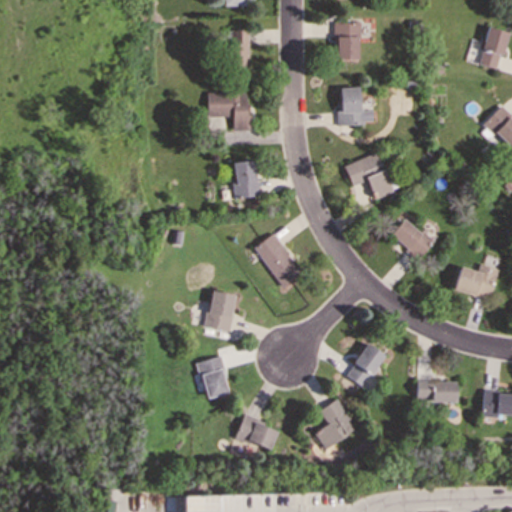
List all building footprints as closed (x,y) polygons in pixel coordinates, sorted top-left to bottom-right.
[(357,21),(333,21),(333,60),(357,59),(357,21)] [(495,69),(506,32),(487,26),(475,63),(495,69)] [(225,29),(227,68),(247,67),(245,28),(225,29)] [(338,87),(338,111),(334,111),(335,125),(363,124),(363,120),(371,120),(370,108),(358,109),(357,86),(338,87)] [(204,91),(205,116),(230,116),(230,130),(246,129),(245,90),(204,91)] [(482,122),(509,148),(511,144),(511,118),(498,105),(482,122)] [(341,164),(349,186),(364,180),(371,198),(391,190),(376,151),(341,164)] [(231,198),(255,196),(252,159),(230,161),(232,183),(229,184),(231,198)] [(386,234),(414,259),(430,242),(402,216),(386,234)] [(251,247),(279,286),(298,273),(270,233),(251,247)] [(458,265),(451,288),(486,299),(495,268),(477,263),(474,271),(458,265)] [(201,326),(226,330),(233,293),(208,289),(201,326)] [(383,355),(366,343),(344,374),(361,386),(383,355)] [(203,398),(227,392),(218,355),(194,361),(203,398)] [(455,381),(415,380),(414,400),(455,401),(455,381)] [(511,393),(482,390),(479,415),(494,416),(494,413),(511,414),(511,393)] [(312,432),(324,449),(356,427),(335,398),(317,410),(326,423),(312,432)] [(267,450),(276,428),(241,414),(232,436),(267,450)]
